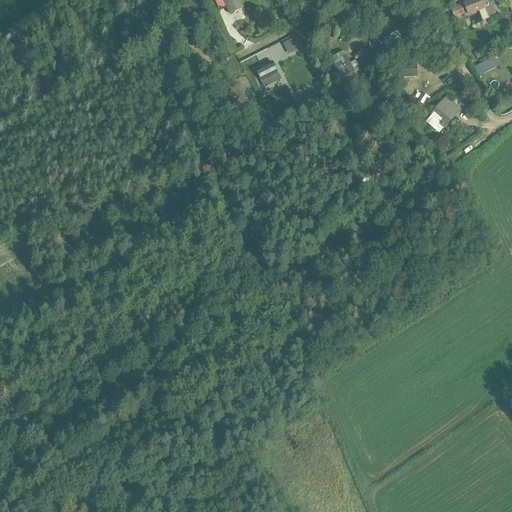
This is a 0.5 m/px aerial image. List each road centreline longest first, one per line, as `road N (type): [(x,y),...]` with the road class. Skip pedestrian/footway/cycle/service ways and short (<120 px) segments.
road 1 (residential): [(511,115),(495,127),(425,0)]
road 2 (residential): [(347,0),(239,55)]
